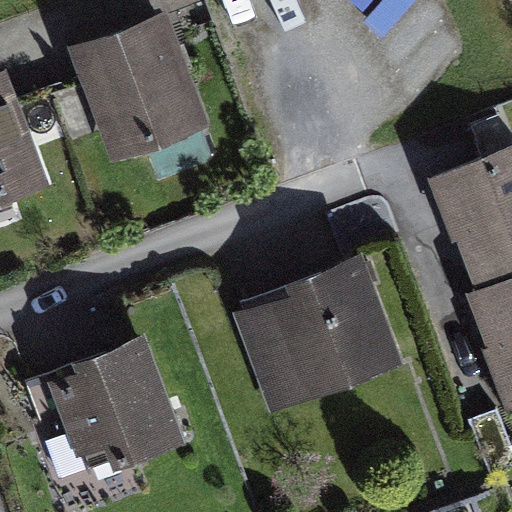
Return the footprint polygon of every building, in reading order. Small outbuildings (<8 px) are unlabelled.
[(438,0),(375,0),(353,22),(422,89),(474,35),(438,0)] [(159,21),(63,57),(107,173),(202,138),(159,21)] [(0,84),(0,210),(41,195),(0,84)] [(511,157),(424,190),(466,303),(511,286),(511,157)] [(395,371),(356,268),(234,314),(273,417),(395,371)] [(511,405),(511,286),(466,303),(463,305),(502,410),(511,405)] [(182,457),(141,347),(48,382),(89,492),(182,457)]
